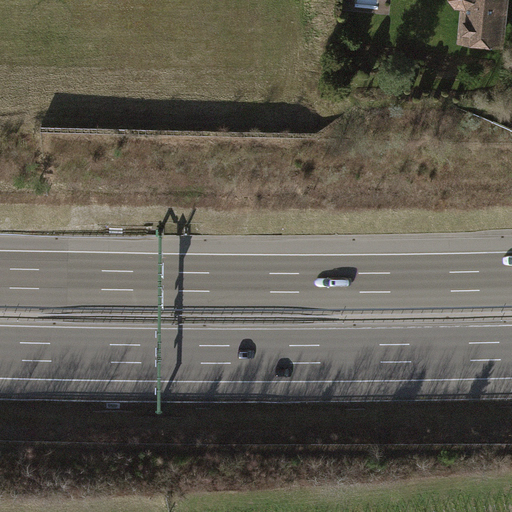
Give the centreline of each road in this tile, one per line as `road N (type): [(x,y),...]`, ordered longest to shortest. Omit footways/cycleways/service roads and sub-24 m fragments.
road 1 (motorway): [(511,280),(0,278)]
road 2 (motorway): [(0,350),(511,351)]
